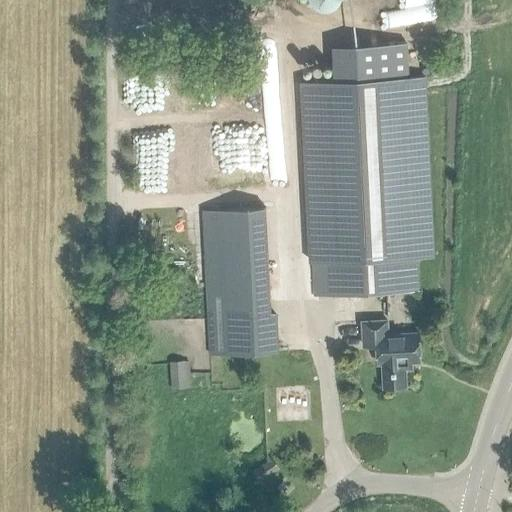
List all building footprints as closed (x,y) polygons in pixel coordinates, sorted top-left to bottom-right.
[(412,42),(338,45),(339,75),(413,72),(412,42)] [(336,80),(304,82),(312,263),(317,262),(318,296),(419,291),(417,258),(433,257),(425,76),(408,77),(336,80)] [(221,300),(269,298),(267,262),(219,264),(221,300)] [(208,319),(210,356),(278,352),(276,316),(208,319)] [(382,364),(383,388),(406,387),(404,363),(420,362),(418,333),(387,335),(387,321),(362,322),(363,346),(377,346),(378,364),(382,364)] [(184,362),(170,363),(171,386),(185,385),(184,362)]
